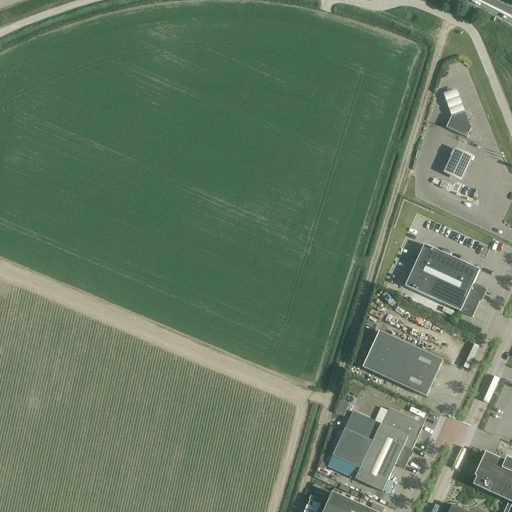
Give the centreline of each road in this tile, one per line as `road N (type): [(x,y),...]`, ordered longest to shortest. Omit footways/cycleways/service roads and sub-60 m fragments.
road 1 (track): [(449,17),(298,511)]
road 2 (unclassified): [(511,280),(405,511)]
road 3 (unclassified): [(427,511),(511,328)]
road 4 (unclassified): [(404,0),(472,31),(511,125)]
